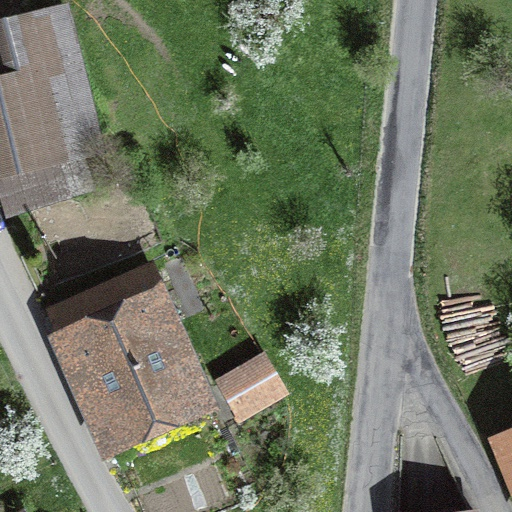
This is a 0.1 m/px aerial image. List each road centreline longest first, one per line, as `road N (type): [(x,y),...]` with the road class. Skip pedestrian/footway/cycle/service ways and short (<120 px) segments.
road 1 (tertiary): [(388,303),(418,0)]
road 2 (residential): [(111,511),(0,292)]
road 3 (residential): [(492,511),(388,303)]
road 4 (tertiary): [(369,511),(388,303)]
